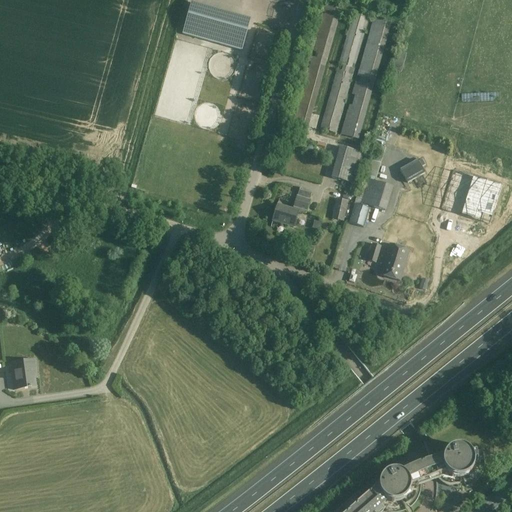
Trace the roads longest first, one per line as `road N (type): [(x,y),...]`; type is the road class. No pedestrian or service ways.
road 1 (motorway): [(511,290),(230,511)]
road 2 (motorway): [(272,511),(511,321)]
road 3 (unclassified): [(232,246),(301,0)]
road 4 (unclassified): [(232,246),(0,186)]
road 5 (residential): [(232,246),(388,302)]
